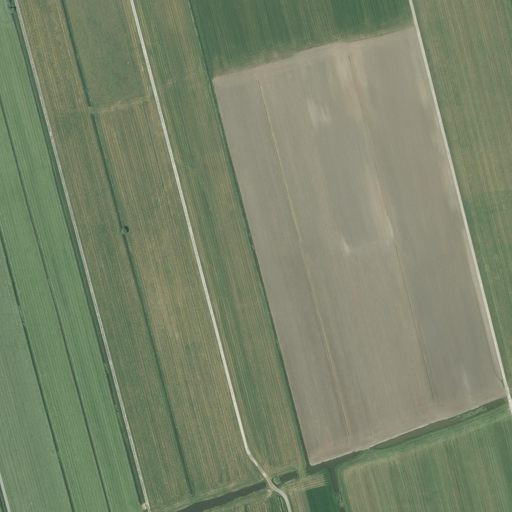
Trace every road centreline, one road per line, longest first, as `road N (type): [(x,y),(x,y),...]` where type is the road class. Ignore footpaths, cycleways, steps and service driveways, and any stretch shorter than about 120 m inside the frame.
road 1 (track): [(290,511),(246,450),(131,0)]
road 2 (track): [(14,0),(149,511)]
road 3 (track): [(409,0),(511,411)]
